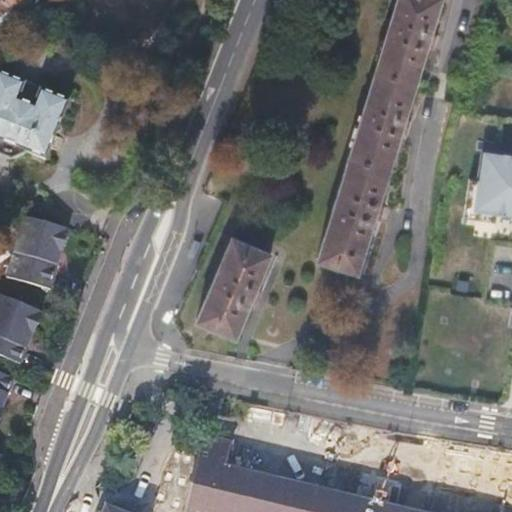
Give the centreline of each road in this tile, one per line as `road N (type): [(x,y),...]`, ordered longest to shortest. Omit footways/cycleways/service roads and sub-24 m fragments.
road 1 (residential): [(130,349),(511,435)]
road 2 (secondary): [(130,349),(173,240),(199,138)]
road 3 (secondary): [(112,313),(46,511)]
road 4 (secondary): [(199,138),(112,313)]
road 5 (secondary): [(50,511),(130,349)]
road 6 (secondary): [(199,138),(255,0)]
